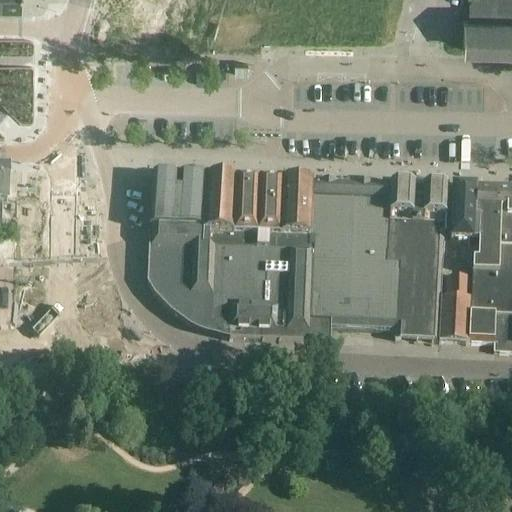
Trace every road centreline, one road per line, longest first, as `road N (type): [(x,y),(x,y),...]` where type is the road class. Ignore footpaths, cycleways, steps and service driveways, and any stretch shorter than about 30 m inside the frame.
road 1 (unclassified): [(149,317),(184,343),(229,357),(511,371)]
road 2 (unclassified): [(149,317),(117,258),(111,187),(86,111)]
road 3 (residential): [(149,317),(105,348),(0,346)]
